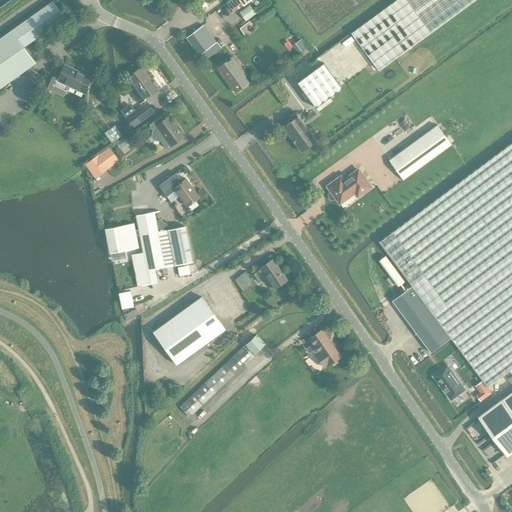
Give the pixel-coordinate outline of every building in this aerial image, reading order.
[(205,0),(200,0),(203,9),(207,8),(212,4),(211,0),(206,0),(205,0)] [(238,0),(229,0),(226,3),(232,11),(241,3),(238,0)] [(396,0),(351,33),(378,71),(475,0),(396,0)] [(0,88),(35,63),(24,47),(65,18),(53,1),(0,38),(0,88)] [(249,5),(239,12),(245,21),(255,13),(249,5)] [(199,55),(216,42),(203,25),(186,38),(199,55)] [(235,93),(249,83),(245,77),(246,76),(233,56),(217,68),(235,93)] [(89,85),(92,78),(65,65),(57,79),(56,78),(49,74),(43,86),(50,90),(53,84),(66,91),(69,85),(85,93),(88,86),(89,87),(89,85)] [(144,98),(156,90),(140,67),(127,77),(135,87),(130,91),(139,104),(145,100),(144,98)] [(329,98),(328,97),(333,94),(330,90),(321,76),(316,80),(311,73),(298,83),(316,107),(329,98)] [(142,106),(126,118),(132,126),(133,127),(134,126),(149,115),(142,106)] [(174,123),(169,116),(164,120),(161,116),(149,125),(153,130),(152,131),(151,136),(154,140),(159,141),(160,140),(166,148),(170,145),(170,146),(183,137),(173,124),(174,123)] [(301,152),(316,141),(298,117),(283,128),(301,152)] [(451,144),(437,125),(389,160),(403,180),(451,144)] [(511,144),(380,243),(412,286),(451,339),(488,387),(511,369),(511,144)] [(119,160),(108,146),(84,164),(95,178),(119,160)] [(335,198),(339,204),(354,193),(357,197),(371,187),(358,169),(343,180),(340,176),(327,186),(331,192),(328,193),(328,196),(331,200),(333,200),(335,198)] [(186,179),(182,181),(176,173),(159,185),(167,196),(175,190),(186,206),(199,197),(186,179)] [(148,270),(164,267),(157,231),(154,212),(137,216),(145,259),(136,260),(141,286),(151,284),(148,270)] [(104,229),(109,253),(139,248),(134,223),(104,229)] [(185,226),(167,230),(157,231),(164,267),(192,262),(185,226)] [(273,289),(287,280),(272,259),(259,268),(260,270),(253,275),(259,283),(266,278),(273,289)] [(242,291),(253,283),(245,272),(234,280),(242,291)] [(451,339),(412,286),(393,301),(432,353),(451,339)] [(309,302),(313,299),(309,293),(305,295),(309,302)] [(176,366),(225,330),(201,297),(152,333),(176,366)] [(312,344),(306,349),(309,353),(315,349),(318,352),(314,354),(323,368),(327,365),(327,366),(340,357),(337,352),(322,330),(309,339),(312,344)] [(253,354),(264,344),(256,335),(245,345),(253,354)] [(243,346),(239,351),(179,406),(189,417),(253,357),(243,346)] [(451,400),(466,389),(448,366),(433,376),(451,400)] [(511,392),(480,417),(509,456),(511,453),(511,392)]
